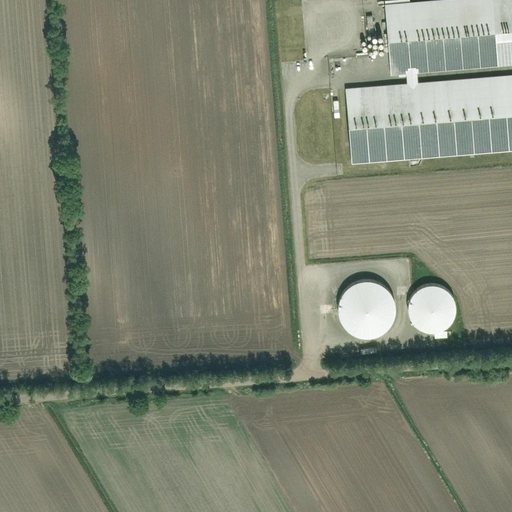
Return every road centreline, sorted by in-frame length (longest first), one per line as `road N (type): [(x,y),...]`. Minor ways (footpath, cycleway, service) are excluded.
road 1 (track): [(511,360),(0,400)]
road 2 (unknown): [(306,376),(288,98),(354,27)]
